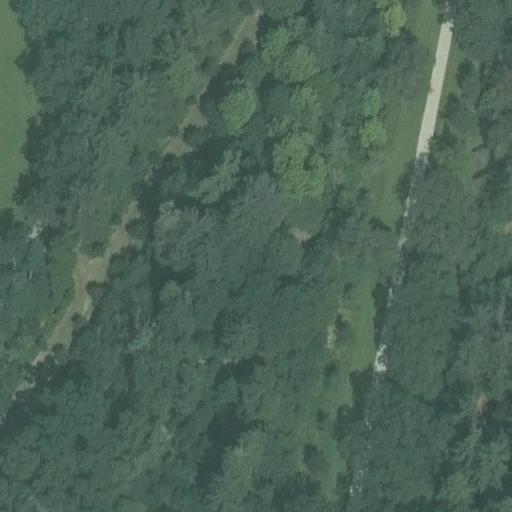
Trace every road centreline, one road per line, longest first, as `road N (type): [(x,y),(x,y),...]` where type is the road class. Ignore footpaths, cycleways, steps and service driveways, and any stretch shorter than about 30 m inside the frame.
road 1 (residential): [(349,511),(451,0)]
road 2 (track): [(0,441),(87,289),(39,222),(54,164),(49,87),(28,0)]
road 3 (track): [(87,289),(271,0)]
